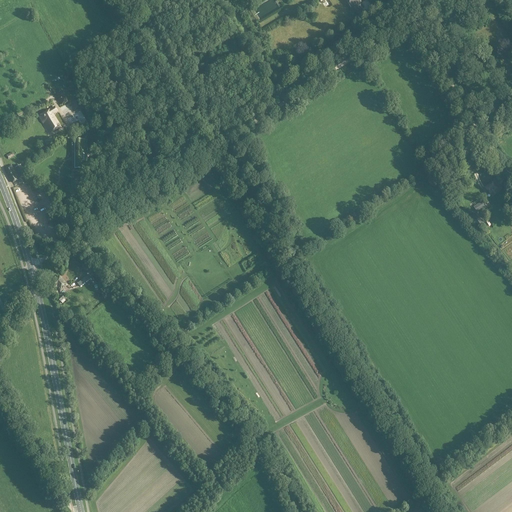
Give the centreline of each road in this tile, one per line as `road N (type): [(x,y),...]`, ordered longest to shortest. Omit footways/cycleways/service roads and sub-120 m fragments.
road 1 (track): [(84,243),(256,438),(300,511)]
road 2 (primary): [(80,508),(38,296),(0,180)]
road 3 (track): [(288,266),(443,511)]
road 4 (track): [(414,17),(216,146)]
road 5 (track): [(138,24),(216,146)]
road 6 (track): [(414,17),(484,140)]
road 7 (track): [(216,146),(288,266)]
road 8 (track): [(0,393),(71,508)]
road 9 (track): [(102,243),(207,171)]
